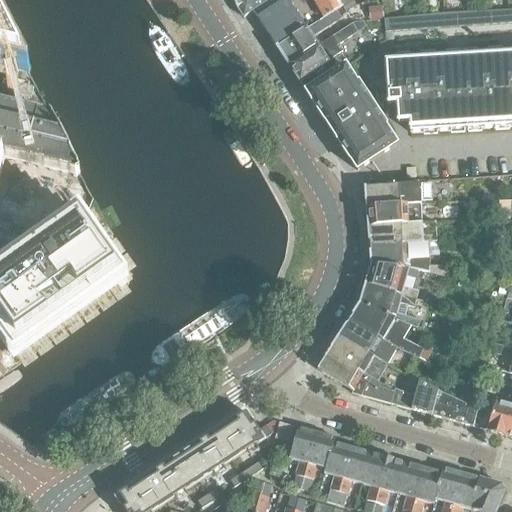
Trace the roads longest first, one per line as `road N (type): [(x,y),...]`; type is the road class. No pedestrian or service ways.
road 1 (tertiary): [(269,354),(332,275),(335,216),(199,0)]
road 2 (residential): [(269,354),(318,410),(511,462)]
road 3 (tertiary): [(68,497),(269,354)]
